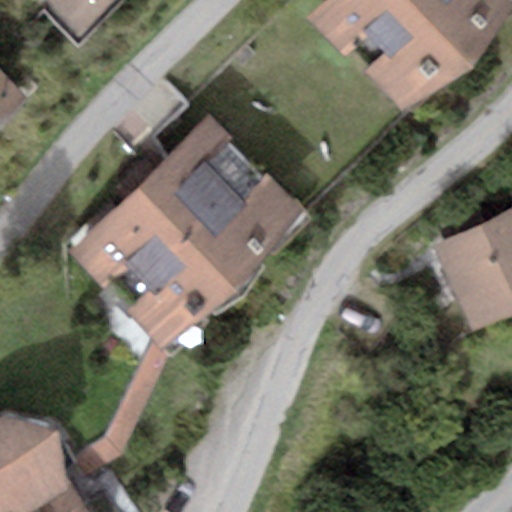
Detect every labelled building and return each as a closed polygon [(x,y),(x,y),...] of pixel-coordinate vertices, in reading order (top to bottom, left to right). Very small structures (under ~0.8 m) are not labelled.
[(43,0),(86,37),(118,0),(43,0)] [(511,0),(335,0),(316,18),(408,111),(511,8),(511,0)] [(0,76),(0,137),(31,108),(0,76)] [(218,125),(77,258),(160,346),(301,213),(218,125)] [(511,220),(440,252),(474,331),(511,314),(511,220)] [(15,416),(0,424),(0,511),(82,511),(70,493),(67,435),(15,416)]
